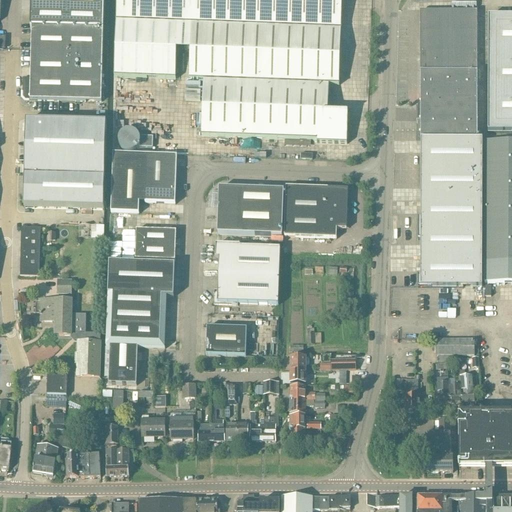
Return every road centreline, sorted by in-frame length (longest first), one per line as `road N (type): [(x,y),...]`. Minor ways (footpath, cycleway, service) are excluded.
road 1 (unclassified): [(22,490),(22,372),(4,284),(14,0)]
road 2 (unclassified): [(273,379),(188,379),(195,184),(211,170),(383,174)]
road 3 (tertiary): [(352,487),(22,490)]
road 4 (unclassified): [(352,487),(377,365),(383,174)]
road 5 (unclassified): [(383,174),(389,0)]
road 6 (tertiary): [(511,490),(352,487)]
